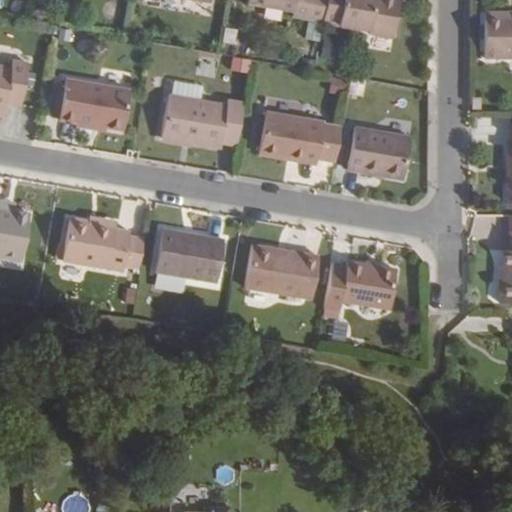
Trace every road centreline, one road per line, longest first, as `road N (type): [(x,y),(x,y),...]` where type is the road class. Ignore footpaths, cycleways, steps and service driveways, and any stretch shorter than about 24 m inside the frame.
road 1 (residential): [(0,154),(447,226)]
road 2 (residential): [(447,226),(449,0)]
